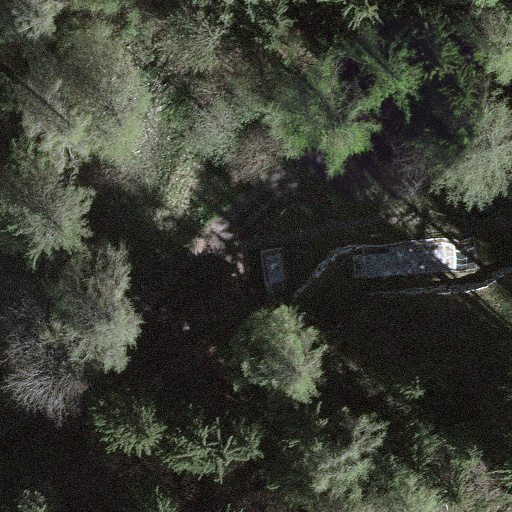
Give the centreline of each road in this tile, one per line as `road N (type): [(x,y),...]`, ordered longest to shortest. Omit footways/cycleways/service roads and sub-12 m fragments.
road 1 (track): [(0,431),(336,150)]
road 2 (track): [(336,150),(511,21)]
